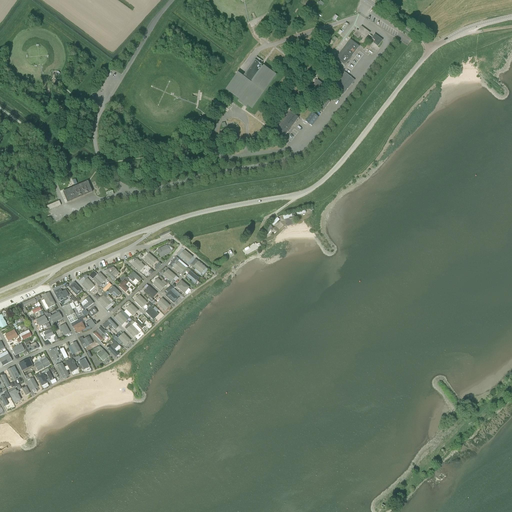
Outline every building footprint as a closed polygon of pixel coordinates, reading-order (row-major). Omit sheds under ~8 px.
[(244,20),(242,20),(242,22),(252,20),(252,18),(250,19),(246,3),(243,3),(240,3),(244,20)] [(358,32),(357,31),(353,35),(363,42),(369,33),(361,27),(358,32)] [(373,43),(378,47),(382,41),(375,35),(371,39),(375,41),(373,43)] [(350,40),(336,59),(345,66),(359,47),(350,40)] [(28,61),(30,64),(32,66),(35,68),(38,68),(41,68),(43,67),(46,65),(48,62),(49,59),(49,56),(49,53),(47,50),(45,48),(42,46),(39,46),(35,46),(32,47),(30,49),(28,52),(27,55),(27,58),(28,61)] [(245,74),(243,76),(250,81),(251,82),(251,81),(256,74),(262,67),(261,66),(262,65),(255,60),(254,61),(252,64),(247,71),(246,72),(246,73),(245,74)] [(248,106),(252,109),(276,75),(263,66),(251,83),(237,73),(226,89),(239,99),(237,102),(246,108),(248,106)] [(41,81),(39,82),(39,83),(49,81),(48,79),(46,80),(43,67),(41,68),(38,68),(41,81)] [(333,88),(342,96),(354,81),(342,71),(338,76),(340,78),(333,88)] [(149,98),(151,102),(154,105),(157,107),(161,108),(164,108),(168,108),(172,106),(175,104),(177,101),(179,98),(179,95),(179,92),(179,88),(177,85),(175,82),(172,80),(168,78),(165,77),(161,78),(157,79),(154,81),(151,84),(149,87),(149,91),(148,95),(149,98)] [(317,81),(310,90),(316,95),(323,85),(317,81)] [(196,98),(196,100),(197,100),(198,90),(196,90),(196,92),(179,92),(179,95),(179,98),(196,98)] [(322,113),(330,102),(326,99),(317,110),(322,113)] [(284,137),(299,118),(289,111),(275,130),(284,137)] [(306,121),(305,122),(307,123),(312,127),(318,117),(314,114),(312,113),(306,121)] [(88,181),(63,192),(67,203),(92,192),(88,181)] [(49,211),(61,206),(59,201),(47,206),(49,211)] [(167,245),(157,250),(161,258),(165,256),(165,255),(170,252),(167,245)] [(180,256),(188,262),(189,261),(190,259),(192,257),(184,250),(180,256)] [(149,253),(144,259),(152,266),(157,260),(149,253)] [(145,266),(137,259),(132,265),(139,272),(145,266)] [(182,274),(188,267),(178,260),(172,267),(182,274)] [(197,261),(193,267),(201,273),(206,268),(197,261)] [(109,271),(107,273),(114,280),(116,278),(113,274),(119,267),(118,266),(115,269),(113,267),(109,269),(112,272),(111,273),(109,271)] [(176,276),(167,269),(163,275),(169,280),(171,282),(173,280),(176,276)] [(194,284),(199,278),(190,271),(185,277),(194,284)] [(130,280),(131,281),(134,277),(139,282),(141,279),(133,272),(128,278),(130,280)] [(95,281),(99,286),(101,284),(107,279),(100,273),(95,278),(97,279),(95,281)] [(82,284),(89,291),(95,286),(87,278),(82,284)] [(126,292),(129,289),(125,286),(129,282),(127,280),(126,279),(125,280),(124,280),(119,286),(126,292)] [(158,279),(153,285),(160,291),(165,285),(158,279)] [(184,293),(189,287),(181,280),(176,286),(184,293)] [(82,290),(75,283),(69,288),(77,296),(82,290)] [(64,287),(63,285),(52,289),(59,302),(65,298),(60,289),(64,287)] [(173,302),(178,297),(170,289),(172,287),(170,285),(168,287),(164,291),(166,293),(165,295),(173,302)] [(107,295),(109,293),(111,295),(114,292),(118,296),(121,294),(113,286),(108,292),(107,291),(105,293),(107,295)] [(152,299),(157,294),(149,286),(144,292),(150,297),(152,299)] [(49,308),(56,305),(49,292),(42,296),(49,308)] [(105,297),(107,295),(105,293),(103,294),(103,295),(98,300),(106,308),(108,309),(115,303),(110,298),(108,300),(105,297)] [(134,301),(141,308),(147,303),(139,296),(134,301)] [(83,306),(85,309),(94,303),(89,297),(86,299),(89,302),(83,306)] [(34,298),(23,303),(24,307),(25,307),(28,306),(28,305),(36,302),(34,298)] [(164,310),(169,305),(162,298),(156,303),(164,310)] [(63,307),(68,316),(74,313),(69,304),(63,307)] [(126,309),(133,316),(138,310),(131,304),(126,309)] [(91,316),(98,312),(94,307),(88,311),(91,316)] [(158,314),(150,307),(146,312),(154,319),(158,314)] [(51,316),(50,314),(46,315),(48,318),(49,317),(53,324),(51,325),(53,328),(58,326),(56,322),(62,319),(59,312),(51,316)] [(128,319),(120,312),(115,317),(122,325),(128,319)] [(37,320),(40,326),(48,322),(45,315),(37,320)] [(103,325),(106,328),(111,323),(116,329),(118,326),(110,318),(103,325)] [(91,319),(87,323),(92,328),(96,325),(91,319)] [(135,322),(142,329),(145,326),(138,319),(137,320),(135,322)] [(82,330),(86,328),(82,321),(73,326),(77,333),(82,330)] [(70,332),(65,323),(60,326),(65,335),(70,332)] [(139,332),(132,324),(132,325),(127,330),(134,337),(139,332)] [(101,331),(99,328),(94,333),(101,340),(106,336),(104,333),(101,331)] [(5,334),(9,341),(18,336),(14,329),(5,334)] [(46,338),(54,335),(51,329),(44,332),(46,338)] [(29,330),(20,334),(23,340),(32,336),(30,333),(29,330)] [(131,340),(124,332),(118,338),(126,345),(131,340)] [(81,338),(79,339),(82,345),(86,343),(87,346),(93,343),(89,336),(83,339),(82,338),(81,338)] [(81,350),(76,341),(71,344),(76,353),(81,350)] [(108,350),(116,358),(119,355),(114,350),(118,346),(115,342),(108,350)] [(22,344),(12,348),(15,354),(25,350),(22,344)] [(37,344),(28,348),(29,352),(39,348),(37,344)] [(100,346),(93,349),(95,352),(99,350),(100,352),(97,354),(103,361),(109,356),(103,350),(100,346)] [(50,350),(55,360),(58,358),(56,354),(59,353),(56,347),(50,350)] [(68,357),(63,347),(60,349),(65,358),(68,357)] [(0,358),(0,360),(3,366),(12,361),(9,355),(0,358)] [(38,371),(51,364),(47,358),(35,364),(38,371)] [(29,359),(18,364),(22,371),(33,366),(29,359)] [(85,359),(79,362),(83,370),(89,367),(85,359)] [(77,367),(73,360),(69,362),(69,361),(66,362),(70,369),(72,367),(74,369),(77,367)] [(58,368),(64,379),(70,376),(64,365),(63,365),(62,363),(57,366),(58,368)] [(14,373),(17,371),(14,366),(7,370),(14,382),(16,381),(17,380),(14,373)] [(46,371),(51,381),(54,379),(49,370),(46,371)] [(40,373),(36,375),(37,377),(42,386),(47,383),(42,374),(41,374),(40,373)] [(1,376),(7,388),(10,386),(4,374),(1,376)] [(30,379),(29,378),(26,379),(32,390),(37,388),(33,378),(30,379)] [(8,391),(14,404),(21,400),(18,394),(19,393),(18,391),(17,391),(15,388),(8,391)] [(4,396),(0,398),(5,407),(8,405),(4,396)]
